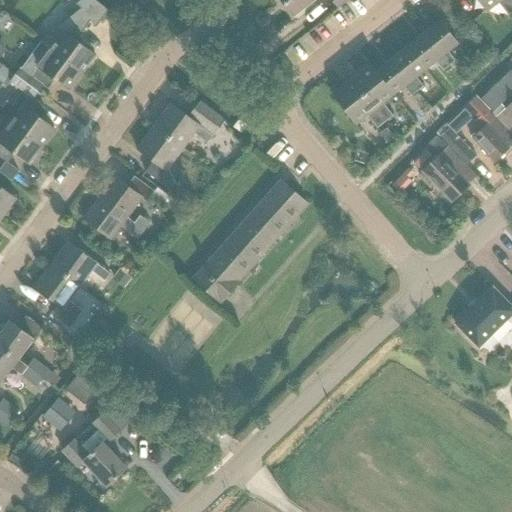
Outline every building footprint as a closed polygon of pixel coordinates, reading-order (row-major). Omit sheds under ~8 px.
[(280,0),(293,16),(313,0),(280,0)] [(508,14),(511,10),(511,5),(507,0),(476,0),(486,11),(498,2),(508,14)] [(50,49),(82,73),(95,55),(75,41),(83,31),(63,17),(51,34),(58,39),(50,49)] [(424,34),(449,65),(455,60),(447,51),(457,43),(440,21),(424,34)] [(443,70),(449,65),(424,34),(408,46),(426,68),(435,61),(443,70)] [(82,73),(50,49),(41,42),(15,75),(37,92),(50,76),(69,90),(82,73)] [(123,45),(118,53),(128,61),(134,53),(123,45)] [(414,77),(426,68),(408,46),(392,59),(416,91),(422,86),(414,77)] [(0,64),(8,53),(0,47),(0,64)] [(411,95),(416,91),(392,59),(376,72),(371,65),(370,66),(392,94),(403,86),(411,95)] [(382,103),(392,94),(370,66),(351,80),(384,122),(392,116),(382,103)] [(492,112),(511,92),(511,72),(510,71),(481,100),(492,112)] [(33,98),(37,92),(15,75),(10,82),(23,92),(11,108),(2,118),(41,147),(54,129),(35,115),(42,105),(33,98)] [(377,128),(384,122),(351,80),(332,96),(355,124),(367,115),(377,128)] [(493,162),(508,147),(511,142),(511,136),(494,118),(496,116),(493,113),(481,100),(476,95),(462,107),(483,129),(472,139),(493,162)] [(153,126),(183,148),(194,133),(207,143),(225,120),(199,101),(187,117),(169,104),(153,126)] [(511,101),(504,108),(500,112),(497,109),(493,113),(496,116),(511,132),(511,101)] [(28,164),(41,147),(2,118),(0,121),(0,157),(2,159),(9,150),(28,164)] [(241,133),(247,125),(239,119),(233,127),(241,133)] [(172,163),(183,148),(153,126),(136,149),(153,161),(145,172),(171,192),(185,173),(172,163)] [(467,164),(476,156),(449,127),(441,136),(467,164)] [(386,128),(379,134),(387,144),(394,138),(386,128)] [(451,202),(469,185),(468,184),(476,177),(442,140),(431,150),(437,156),(421,172),(451,202)] [(5,162),(0,168),(0,173),(11,181),(18,171),(5,162)] [(408,168),(391,185),(396,190),(408,179),(413,174),(408,168)] [(153,191),(134,176),(126,186),(115,178),(84,220),(110,239),(119,226),(127,232),(136,239),(149,223),(139,216),(134,223),(126,217),(140,198),(145,202),(151,194),(164,203),(172,201),(173,200),(156,187),(153,191)] [(281,183),(191,289),(222,315),(312,209),(281,183)] [(0,220),(16,200),(0,187),(0,220)] [(195,205),(181,196),(180,197),(176,203),(180,205),(189,212),(195,205)] [(179,208),(172,216),(182,223),(189,213),(189,212),(180,205),(180,206),(179,208)] [(50,264),(79,286),(90,271),(104,281),(110,274),(67,242),(50,264)] [(68,301),(79,286),(50,264),(33,287),(57,304),(50,314),(69,328),(82,311),(68,301)] [(131,278),(119,269),(111,279),(123,288),(131,278)] [(477,348),(504,323),(507,319),(503,315),(511,307),(492,287),(454,324),(477,348)] [(0,332),(0,345),(18,358),(41,327),(25,315),(17,327),(8,321),(0,332)] [(18,359),(18,358),(0,345),(0,377),(3,380),(12,367),(37,385),(43,377),(28,366),(18,359)] [(28,366),(43,377),(48,369),(34,358),(28,366)] [(57,398),(41,416),(56,428),(72,410),(57,398)] [(18,410),(3,399),(0,402),(0,409),(10,417),(12,418),(18,410)] [(10,417),(0,409),(0,422),(6,426),(12,418),(10,417)] [(109,441),(119,431),(103,414),(93,424),(98,430),(80,447),(74,440),(62,451),(77,467),(83,461),(106,486),(125,468),(102,443),(106,439),(109,441)]
